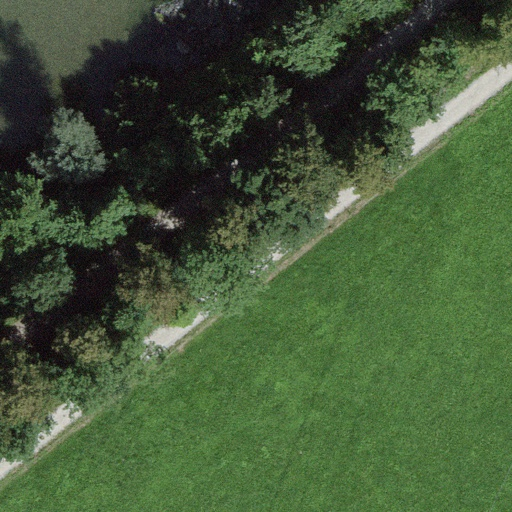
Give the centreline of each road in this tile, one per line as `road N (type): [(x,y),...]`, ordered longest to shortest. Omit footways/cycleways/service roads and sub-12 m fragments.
road 1 (unknown): [(511,65),(0,469)]
road 2 (track): [(443,0),(0,354)]
